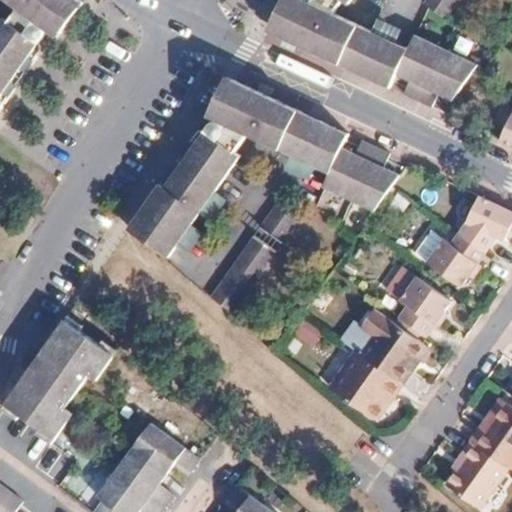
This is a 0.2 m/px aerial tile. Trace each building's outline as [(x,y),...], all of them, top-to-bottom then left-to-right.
[(46,29),(51,32),(73,0),(5,0),(15,6),(5,19),(0,16),(0,103),(36,53),(31,49),(46,29)] [(349,0),(300,0),(299,1),(296,0),(289,0),(267,31),(365,78),(383,41),(325,14),(335,0),(336,0),(345,6),(349,0)] [(456,0),(422,0),(420,4),(442,21),(456,0)] [(375,28),(398,40),(403,30),(381,17),(375,28)] [(412,38),(404,52),(393,76),(408,83),(402,96),(428,108),(435,95),(449,102),(474,67),(412,38)] [(404,52),(383,41),(365,78),(387,88),(393,76),(404,52)] [(126,230),(164,262),(237,158),(232,154),(244,137),(277,153),(297,112),(269,98),(232,81),(211,124),(197,143),(191,138),(126,230)] [(511,110),(498,141),(511,147),(511,110)] [(297,112),(277,153),(296,161),(316,121),(297,112)] [(316,121),(296,161),(302,164),(326,176),(320,190),(348,203),(369,214),(389,186),(396,177),(382,170),(389,156),(359,142),(352,156),(340,150),(347,136),(321,123),(316,121)] [(464,224),(456,234),(484,254),(495,238),(500,242),(511,217),(511,214),(476,197),(464,224)] [(275,204),(256,231),(279,247),(298,221),(275,204)] [(256,231),(250,240),(272,256),(279,247),(256,231)] [(412,255),(425,264),(441,242),(428,233),(412,255)] [(459,289),(484,254),(456,234),(447,246),(441,242),(425,264),(459,289)] [(250,240),(207,299),(231,314),(272,256),(250,240)] [(397,318),(425,338),(449,303),(415,278),(398,302),(405,308),(397,318)] [(406,367),(413,358),(420,347),(371,311),(358,329),(373,340),(361,358),(400,386),(411,371),(406,367)] [(80,326),(65,315),(61,320),(76,331),(80,326)] [(93,380),(111,357),(96,346),(76,331),(61,320),(48,339),(36,355),(44,361),(35,373),(27,368),(3,402),(19,414),(37,428),(50,438),(69,413),(60,407),(77,385),(85,374),(93,380)] [(297,336),(316,347),(325,331),(306,320),(297,336)] [(115,351),(102,340),(96,346),(111,357),(115,351)] [(361,358),(355,354),(328,391),(370,421),(386,398),(390,401),(400,386),(361,358)] [(34,357),(27,368),(35,373),(44,361),(36,355),(34,357)] [(418,361),(413,358),(406,367),(411,371),(418,361)] [(498,401),(478,429),(484,433),(504,405),(498,401)] [(0,409),(15,420),(19,414),(3,402),(0,405),(0,409)] [(511,464),(511,410),(504,405),(484,433),(478,429),(468,443),(505,469),(508,471),(511,464)] [(150,422),(97,493),(102,497),(93,509),(96,511),(136,511),(141,506),(148,511),(159,511),(174,493),(159,482),(175,461),(190,473),(200,459),(150,422)] [(50,438),(37,428),(33,433),(47,443),(50,438)] [(505,469),(468,443),(458,457),(463,460),(444,486),(475,510),(505,469)] [(241,508),(238,511),(273,511),(236,484),(226,497),(241,508)] [(0,499),(0,511),(12,511),(14,510),(0,499)]
